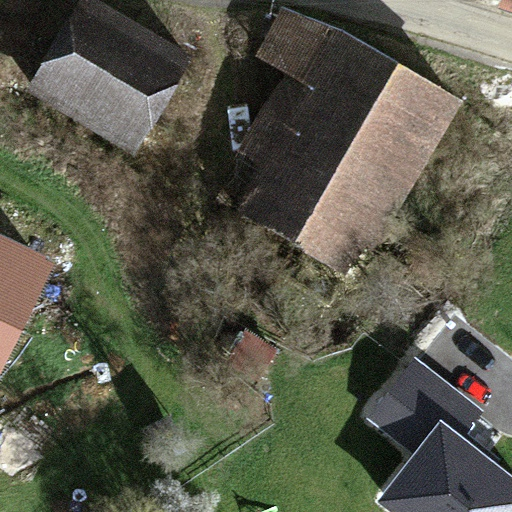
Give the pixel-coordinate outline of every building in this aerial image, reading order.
[(511,14),(511,0),(505,0),(502,12),(511,14)] [(190,62),(93,1),(37,89),(135,150),(190,62)] [(292,78),(220,196),(244,212),(358,34),(292,15),(263,61),(292,78)] [(463,101),(358,34),(244,212),(351,277),(391,215),(463,101)] [(60,273),(4,246),(0,254),(0,384),(6,388),(60,273)]
